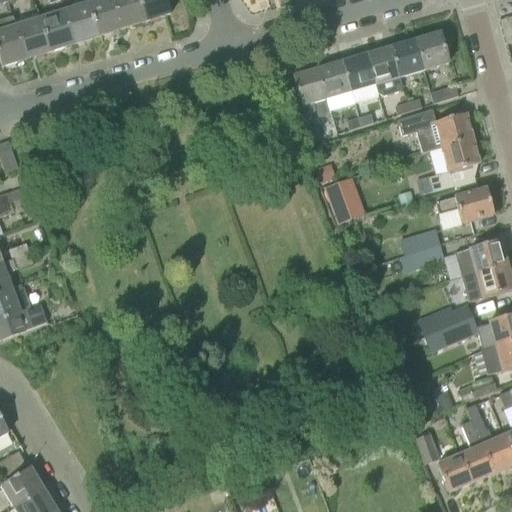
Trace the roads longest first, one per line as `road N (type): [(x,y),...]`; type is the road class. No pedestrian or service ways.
road 1 (residential): [(0,115),(225,44)]
road 2 (residential): [(225,44),(386,0)]
road 3 (residential): [(0,372),(89,511)]
road 4 (residential): [(511,147),(471,0)]
